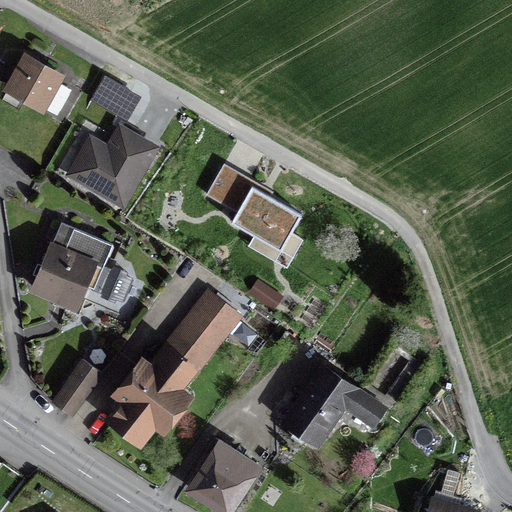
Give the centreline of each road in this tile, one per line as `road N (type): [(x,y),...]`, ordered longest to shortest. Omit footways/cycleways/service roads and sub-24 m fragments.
road 1 (residential): [(10,0),(403,227),(420,251),(489,460),(511,490)]
road 2 (residential): [(12,426),(19,379),(0,235)]
road 3 (secondary): [(144,511),(12,426)]
